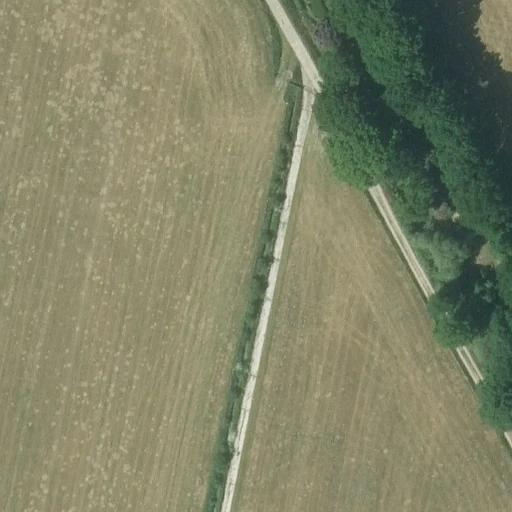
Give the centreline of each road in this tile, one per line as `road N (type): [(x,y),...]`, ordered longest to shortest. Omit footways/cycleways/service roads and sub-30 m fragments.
road 1 (track): [(222,511),(309,69)]
road 2 (track): [(511,434),(309,69)]
